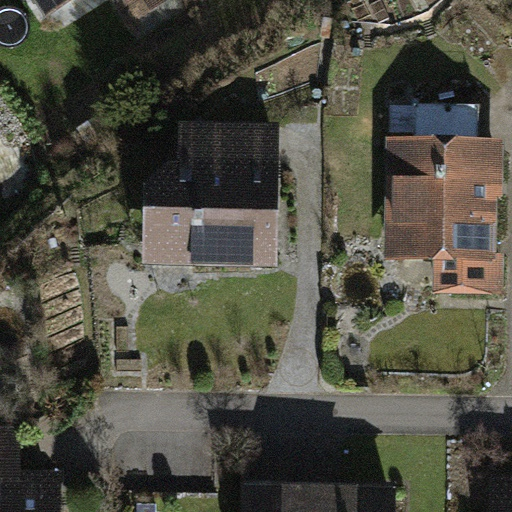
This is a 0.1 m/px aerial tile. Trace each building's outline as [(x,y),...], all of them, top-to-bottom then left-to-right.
[(177,0),(24,0),(31,11),(44,3),(60,32),(112,4),(135,45),(187,16),(177,0)] [(511,178),(511,109),(398,111),(400,268),(446,267),(447,308),(511,306),(511,178)] [(196,173),(169,192),(171,273),(291,271),(288,133),(195,135),(196,173)] [(38,432),(0,433),(0,511),(80,511),(80,476),(39,477),(38,432)] [(409,511),(410,492),(258,493),(257,511),(409,511)]
